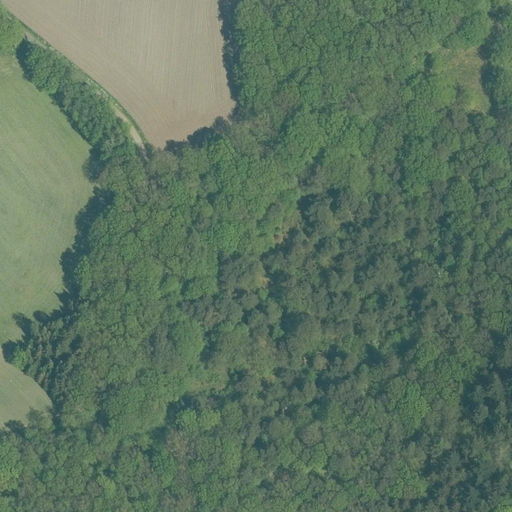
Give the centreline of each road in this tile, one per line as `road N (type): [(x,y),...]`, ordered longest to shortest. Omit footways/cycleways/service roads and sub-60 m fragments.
road 1 (track): [(368,91),(217,180),(155,185)]
road 2 (unclassified): [(149,175),(117,114),(0,15)]
road 3 (track): [(508,0),(368,91)]
